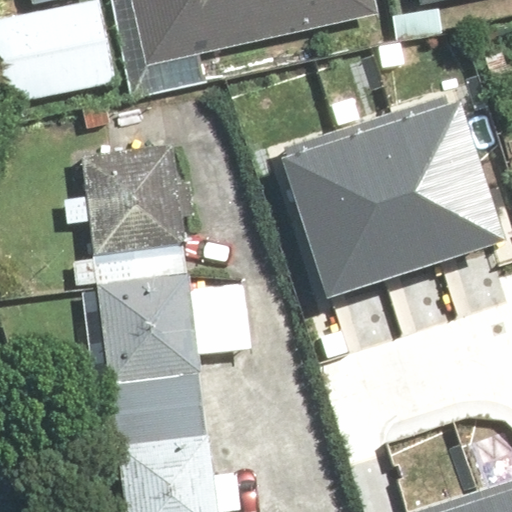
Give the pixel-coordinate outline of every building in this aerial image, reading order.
[(119,87),(100,0),(81,0),(39,9),(0,16),(0,35),(15,109),(119,87)] [(114,0),(137,102),(213,84),(206,52),(382,13),(379,0),(114,0)] [(278,153),(322,295),(503,239),(459,98),(278,153)] [(187,221),(199,219),(193,180),(181,182),(176,149),(84,162),(90,198),(67,201),(71,227),(93,224),(99,262),(84,264),(88,290),(103,288),(195,274),(187,221)] [(207,356),(261,348),(253,287),(198,295),(195,274),(103,288),(88,290),(103,393),(118,390),(210,377),(207,356)] [(126,447),(218,434),(210,377),(118,390),(126,447)] [(229,511),(218,434),(126,447),(135,511),(229,511)] [(511,511),(511,484),(413,511),(511,511)]
